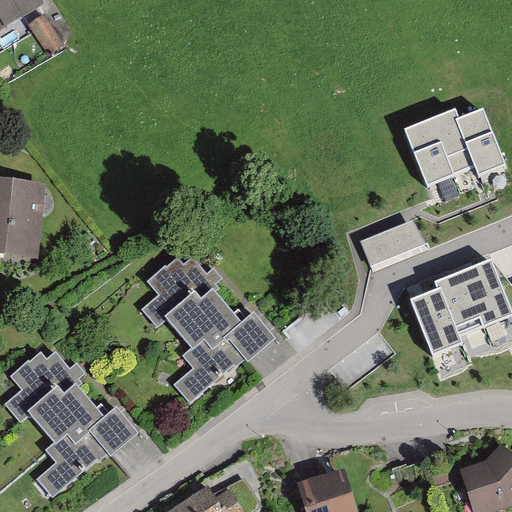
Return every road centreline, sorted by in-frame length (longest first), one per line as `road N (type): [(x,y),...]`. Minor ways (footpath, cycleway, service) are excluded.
road 1 (residential): [(275,397),(293,419),(330,433),(511,415)]
road 2 (residential): [(124,511),(275,397)]
